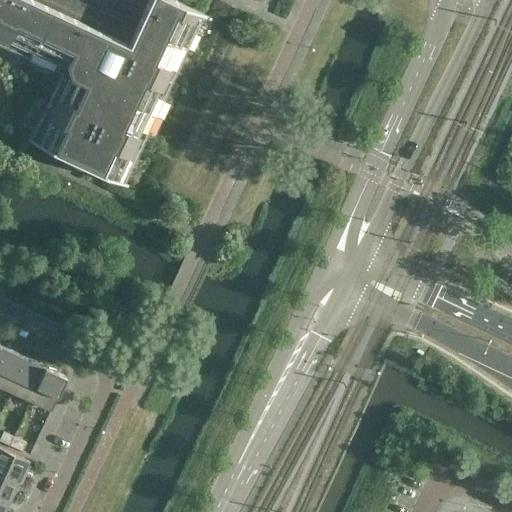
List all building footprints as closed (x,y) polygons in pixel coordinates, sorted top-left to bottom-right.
[(0,0),(0,44),(13,51),(14,52),(14,51),(28,58),(29,59),(29,58),(61,73),(54,87),(30,138),(29,140),(72,161),(73,163),(78,166),(80,164),(124,185),(125,183),(125,182),(156,115),(202,16),(203,16),(204,14),(173,0),(148,0),(135,27),(77,0),(0,0)] [(511,284),(496,277),(491,286),(511,295),(511,284)] [(0,386),(10,391),(25,357),(6,348),(0,360),(0,386)] [(29,400),(45,366),(25,357),(10,391),(29,400)] [(66,376),(45,366),(29,400),(50,410),(66,376)] [(0,440),(10,445),(14,436),(3,431),(0,437),(0,440)] [(26,442),(14,436),(10,445),(22,450),(26,442)] [(0,446),(0,471),(17,480),(17,481),(21,483),(31,461),(0,446)] [(0,495),(8,500),(17,481),(17,480),(0,471),(0,495)] [(0,511),(2,511),(8,500),(0,495),(0,511)]
